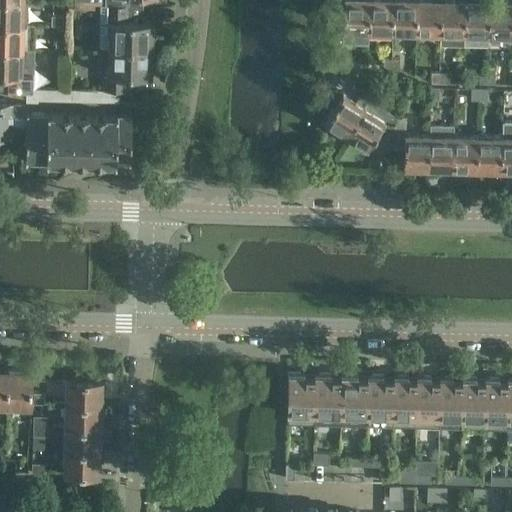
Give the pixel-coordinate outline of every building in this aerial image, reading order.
[(0,0),(0,22),(21,23),(21,0),(0,0)] [(98,1),(81,0),(74,0),(73,10),(94,11),(95,5),(104,5),(105,5),(105,1),(98,1)] [(369,31),(369,0),(344,0),(344,2),(342,2),(342,12),(344,12),(343,30),(369,31)] [(392,31),(393,0),(369,0),(369,31),(392,31)] [(416,32),(417,0),(393,0),(392,31),(416,32)] [(440,33),(441,0),(417,0),(416,32),(440,33)] [(464,33),(465,0),(461,0),(441,0),(440,33),(464,33)] [(489,34),(489,1),(465,0),(464,33),(489,34)] [(511,35),(511,26),(511,1),(503,1),(502,0),(492,0),(492,1),(489,1),(489,34),(511,35)] [(110,31),(110,48),(154,49),(155,32),(151,32),(152,22),(142,22),(142,5),(121,5),(105,5),(104,5),(104,19),(108,19),(108,31),(110,31)] [(51,26),(63,26),(63,15),(51,15),(51,26)] [(0,47),(20,48),(21,23),(0,22),(0,47)] [(67,42),(57,42),(57,51),(67,51),(67,42)] [(19,72),(20,48),(0,47),(0,72),(9,73),(8,87),(27,88),(33,89),(33,73),(19,72)] [(154,64),(154,49),(110,48),(110,63),(106,62),(106,74),(103,74),(103,91),(118,90),(127,91),(127,89),(127,79),(128,79),(128,74),(150,74),(151,64),(154,64)] [(390,70),(391,58),(383,58),(382,69),(390,70)] [(398,58),(391,58),(390,70),(398,70),(398,58)] [(366,63),(343,63),(343,71),(353,71),(353,70),(366,71),(366,63)] [(352,79),(353,71),(343,71),(342,79),(352,79)] [(430,71),(430,82),(438,82),(439,71),(430,71)] [(447,71),(439,71),(438,82),(446,83),(447,71)] [(487,83),(488,73),(479,73),(479,83),(487,83)] [(430,87),(430,97),(438,97),(438,87),(430,87)] [(118,102),(118,90),(103,91),(33,89),(27,88),(26,102),(36,102),(36,99),(118,102)] [(478,98),(479,88),(468,88),(468,97),(478,98)] [(486,89),(479,88),(478,98),(486,98),(486,89)] [(347,135),(364,107),(343,93),(333,109),(331,108),(326,117),(328,118),(325,122),(347,135)] [(9,100),(0,99),(0,135),(10,136),(10,137),(11,137),(11,132),(26,132),(25,158),(24,158),(24,160),(106,162),(115,163),(117,163),(127,163),(127,164),(128,164),(128,163),(132,163),(132,161),(130,161),(132,117),(133,117),(133,115),(117,115),(118,111),(116,111),(114,111),(114,115),(27,111),(27,105),(10,104),(10,100),(9,100)] [(385,119),(382,118),(364,107),(347,135),(367,148),(371,142),(385,119)] [(392,148),(394,115),(384,115),(382,118),(385,119),(371,142),(381,148),(382,148),(382,147),(392,147),(392,148)] [(405,116),(394,115),(392,148),(393,148),(393,147),(403,148),(404,148),(404,135),(405,116)] [(428,167),(429,135),(404,135),(404,148),(404,166),(407,167),(408,169),(417,170),(418,167),(428,167)] [(452,168),(453,136),(429,135),(428,167),(452,168)] [(476,168),(477,136),(453,136),(452,168),(455,168),(456,171),(465,171),(466,168),(476,168)] [(500,169),(501,137),(477,136),(476,168),(500,169)] [(511,136),(501,137),(500,169),(503,169),(504,172),(511,172),(511,136)] [(7,369),(7,372),(6,404),(30,405),(30,402),(31,394),(31,372),(20,372),(20,369),(7,369)] [(314,413),(315,373),(314,372),(314,375),(304,374),(304,372),(288,372),(287,423),(308,423),(315,423),(315,420),(315,414),(314,413)] [(341,414),(342,373),(341,373),(341,375),(331,375),(331,373),(315,373),(314,413),(315,414),(341,414)] [(367,415),(368,374),(367,374),(367,376),(357,376),(357,374),(342,373),(341,414),(366,415),(367,415)] [(393,426),(394,375),(393,375),(393,377),(384,377),(384,374),(368,374),(367,415),(366,415),(366,425),(393,426)] [(416,426),(417,375),(416,375),(416,377),(408,377),(408,375),(394,375),(393,426),(416,426)] [(439,427),(440,376),(439,376),(439,378),(431,378),(431,376),(417,375),(416,426),(439,427)] [(461,427),(463,376),(462,376),(462,379),(453,378),(453,376),(440,376),(439,427),(461,427)] [(484,428),(486,377),(485,377),(485,379),(476,379),(476,377),(463,376),(461,427),(484,428)] [(507,429),(508,378),(507,378),(507,380),(499,380),(499,377),(486,377),(484,428),(507,429)] [(68,380),(67,403),(99,404),(100,394),(102,394),(103,381),(68,380)] [(42,394),(31,394),(30,402),(42,403),(42,394)] [(102,417),(102,404),(99,404),(67,403),(66,426),(99,427),(99,426),(99,416),(102,417)] [(34,417),(34,425),(46,426),(46,417),(34,417)] [(45,434),(46,426),(34,425),(33,434),(45,434)] [(102,426),(99,426),(99,427),(66,426),(66,449),(98,450),(98,449),(98,439),(101,439),(102,426)] [(101,449),(98,449),(98,450),(66,449),(65,472),(97,473),(98,462),(100,462),(101,449)] [(313,464),(329,464),(329,452),(313,452),(313,464)] [(366,465),(366,457),(350,457),(350,465),(366,465)] [(382,458),(366,457),(366,465),(381,466),(382,458)] [(14,460),(5,460),(5,472),(14,472),(14,460)] [(294,463),(286,463),(285,478),(285,479),(294,479),(294,463)] [(44,473),(44,472),(44,464),(32,464),(32,473),(44,473)] [(415,482),(415,474),(415,470),(399,469),(399,481),(415,482)] [(430,474),(415,474),(415,482),(430,482),(430,474)] [(460,483),(460,475),(445,474),(444,482),(460,483)] [(476,483),(476,475),(460,475),(460,483),(476,483)] [(506,484),(506,476),(490,476),(490,484),(506,484)] [(400,500),(400,486),(390,485),(390,499),(400,500)] [(436,501),(437,487),(427,486),(427,500),(436,501)] [(446,501),(446,488),(446,487),(437,487),(436,501),(446,501)] [(483,502),(483,488),(474,488),(473,502),(483,502)] [(492,502),(492,489),(492,488),(483,488),(483,502),(492,502)]
